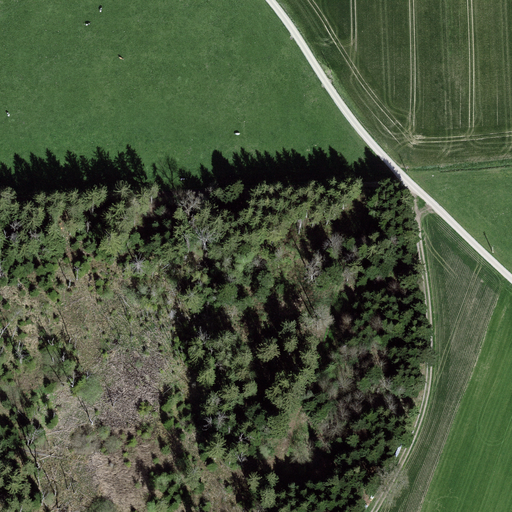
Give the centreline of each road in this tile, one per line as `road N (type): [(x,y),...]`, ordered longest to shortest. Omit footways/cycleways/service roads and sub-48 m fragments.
road 1 (track): [(410,182),(0,200)]
road 2 (track): [(374,511),(416,434),(429,376),(410,182)]
road 3 (track): [(271,0),(354,123),(410,182)]
road 4 (track): [(410,182),(511,272)]
